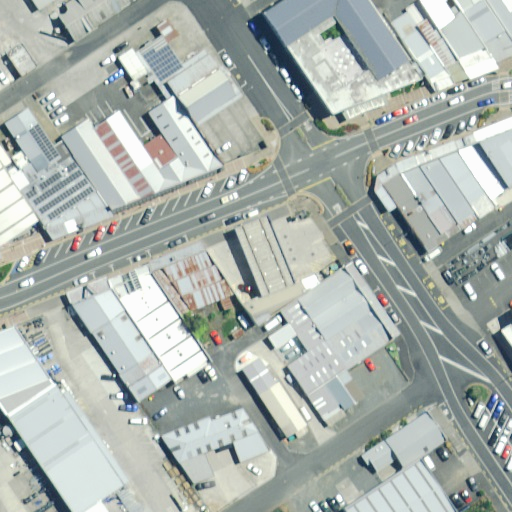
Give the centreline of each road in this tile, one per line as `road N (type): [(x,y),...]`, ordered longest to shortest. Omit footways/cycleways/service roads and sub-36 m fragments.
road 1 (secondary): [(0,300),(323,164)]
road 2 (unknown): [(293,461),(232,364),(239,345),(266,347),(332,441)]
road 3 (unknown): [(170,511),(35,285)]
road 4 (residential): [(435,334),(323,164)]
road 5 (secondary): [(323,164),(511,90)]
road 6 (residential): [(213,0),(323,164)]
road 7 (residential): [(511,491),(459,412),(435,334)]
